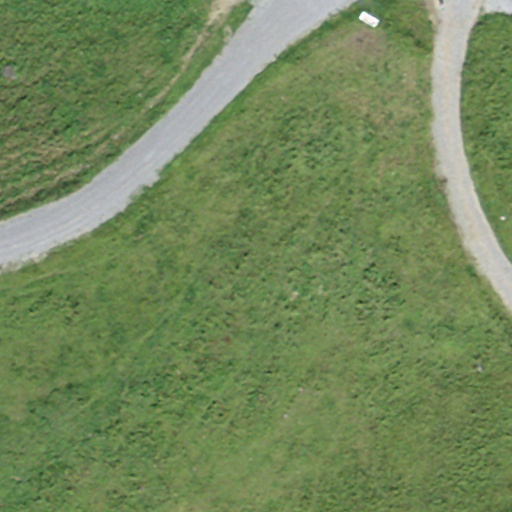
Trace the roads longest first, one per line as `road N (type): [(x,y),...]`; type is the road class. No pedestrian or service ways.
road 1 (track): [(0,245),(30,239),(109,194),(303,0)]
road 2 (track): [(451,0),(451,133),(466,196),(511,291)]
